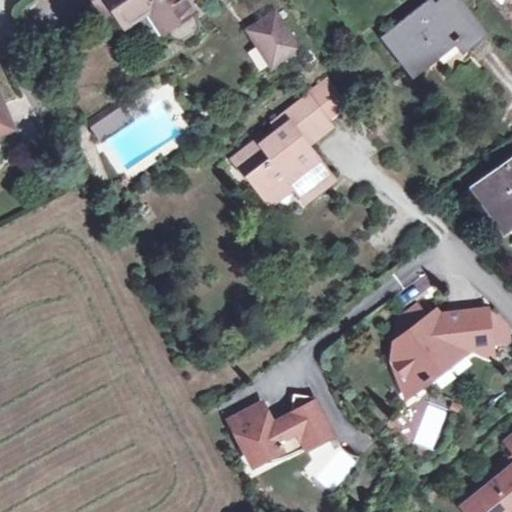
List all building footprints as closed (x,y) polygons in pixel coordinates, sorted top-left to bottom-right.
[(91,0),(106,21),(116,15),(123,26),(150,7),(164,31),(171,40),(181,43),(194,34),(196,24),(189,14),(192,12),(183,0),(91,0)] [(412,76),(456,40),(465,49),(484,34),(456,0),(443,0),(432,9),(428,3),(382,39),(412,76)] [(273,13),(248,29),(271,65),(297,49),(273,13)] [(305,98),(306,98),(323,120),(341,105),(323,83),(305,98)] [(0,135),(14,129),(0,98),(0,135)] [(299,139),(323,120),(306,98),(273,124),(278,131),(257,147),(240,161),(251,175),(246,178),(261,198),(286,179),(292,188),(300,197),(311,189),(315,194),(331,181),(306,148),(299,139)] [(88,124),(96,141),(129,126),(121,109),(88,124)] [(330,129),(323,120),(299,139),(306,148),(330,129)] [(232,160),(246,178),(251,175),(240,161),(257,147),(254,142),(232,160)] [(38,163),(42,175),(56,169),(51,157),(38,163)] [(511,217),(511,160),(473,188),(501,226),(511,217)] [(268,206),(292,188),(286,179),(261,198),(268,206)] [(304,203),(315,194),(311,189),(300,197),(304,203)] [(505,231),(511,226),(511,217),(501,226),(505,231)] [(432,379),(471,350),(492,347),(488,310),(445,315),(446,320),(435,328),(427,317),(419,305),(399,318),(392,360),(407,375),(427,383),(427,385),(432,380),(432,379)] [(492,347),(471,350),(492,359),(492,347)] [(407,375),(392,360),(407,396),(427,383),(407,375)] [(264,404),(231,422),(253,465),(283,450),(280,445),(300,435),(307,448),(313,460),(341,445),(335,434),(316,397),(294,394),(291,417),(274,425),(264,404)] [(283,450),(253,465),(286,458),(307,448),(300,435),(280,445),(283,450)] [(511,438),(507,442),(511,448),(511,466),(495,480),(463,507),(467,511),(511,511),(511,505),(511,438)] [(511,458),(491,474),(495,480),(511,466),(511,458)]
